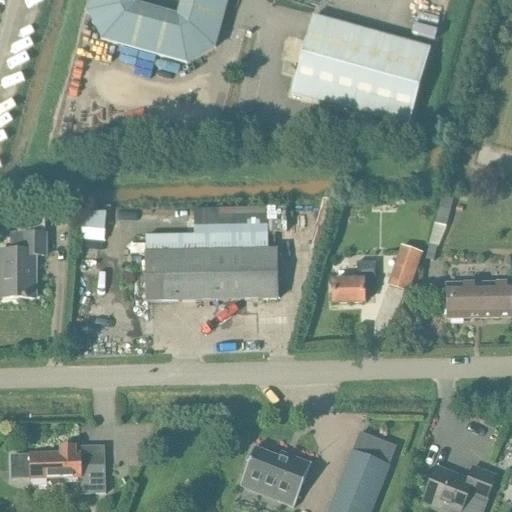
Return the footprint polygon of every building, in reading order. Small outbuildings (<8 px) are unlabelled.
[(102,42),(186,66),(214,50),(221,26),(228,0),(90,0),(87,15),(102,42)] [(408,130),(430,51),(312,19),(291,97),(408,130)] [(442,199),(435,225),(445,228),(452,201),(449,201),(442,199)] [(194,236),(145,238),(146,256),(147,305),(277,302),(276,252),(268,252),(266,209),(218,210),(193,211),(194,236)] [(10,252),(0,252),(0,300),(35,301),(35,259),(45,259),(45,235),(41,235),(18,235),(17,235),(10,235),(10,252)] [(401,247),(387,287),(408,294),(422,255),(401,247)] [(429,247),(425,261),(433,263),(437,248),(429,247)] [(332,307),(364,305),(363,294),(375,293),(374,265),(357,265),(357,280),(331,281),(332,307)] [(446,320),(511,318),(510,284),(445,286),(446,320)] [(372,511),(398,448),(361,433),(329,511),(372,511)] [(29,457),(10,458),(11,481),(30,481),(48,480),(51,488),(63,485),(63,480),(80,480),(80,497),(106,497),(105,468),(104,468),(80,468),(80,456),(75,456),(75,449),(59,449),(59,456),(29,457)] [(253,450),(242,480),(277,495),(274,503),(293,510),(310,467),(309,466),(309,467),(290,459),(288,465),(277,461),(254,452),(255,451),(253,450)] [(435,469),(421,504),(440,511),(439,511),(484,511),(488,503),(486,502),(495,478),(472,469),(467,482),(435,469)]
